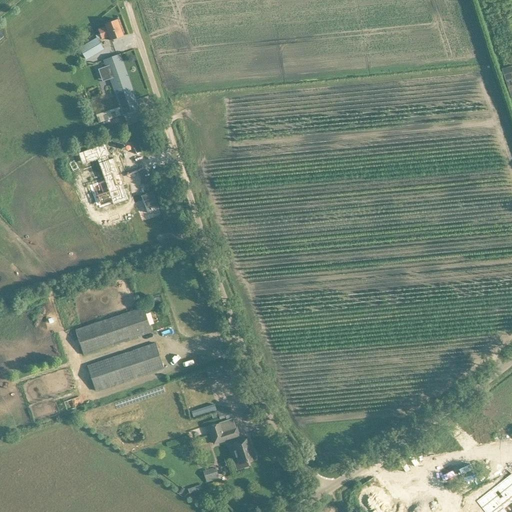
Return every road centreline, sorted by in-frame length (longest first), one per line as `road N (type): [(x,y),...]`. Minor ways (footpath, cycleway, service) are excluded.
road 1 (unclassified): [(329,486),(286,435),(252,375),(126,7)]
road 2 (unclassified): [(329,486),(511,359)]
